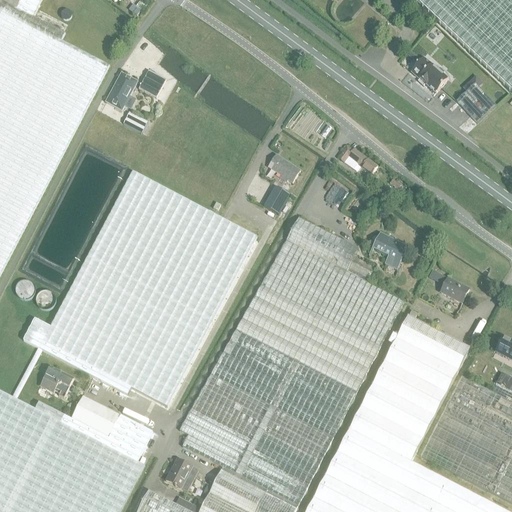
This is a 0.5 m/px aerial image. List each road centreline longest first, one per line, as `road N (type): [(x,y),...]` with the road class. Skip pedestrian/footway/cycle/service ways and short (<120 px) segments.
road 1 (unclassified): [(178,0),(511,254)]
road 2 (primary): [(511,202),(237,0)]
road 3 (unclassified): [(0,285),(93,104),(165,0)]
road 4 (unclassified): [(511,175),(279,0)]
